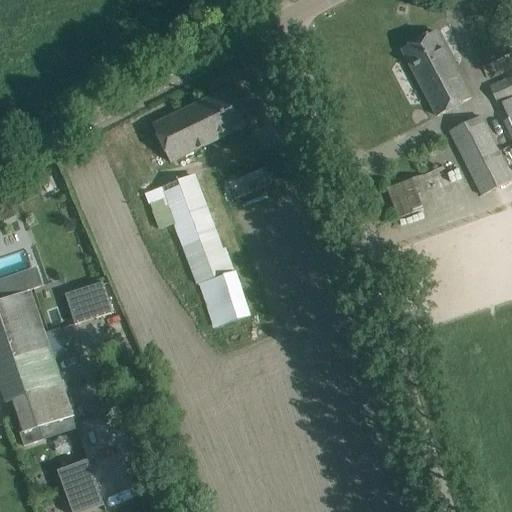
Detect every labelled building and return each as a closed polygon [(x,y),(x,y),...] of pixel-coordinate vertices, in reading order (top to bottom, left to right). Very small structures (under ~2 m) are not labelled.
[(471,100),(444,50),(435,32),(402,50),(438,117),(471,100)] [(511,77),(489,88),(497,105),(511,97),(511,77)] [(153,126),(170,163),(247,126),(229,89),(153,126)] [(511,98),(502,103),(509,119),(504,122),(511,140),(511,98)] [(511,178),(479,117),(468,123),(450,132),(483,197),(511,181),(511,178)] [(228,184),(235,200),(272,184),(265,168),(228,184)] [(449,184),(446,171),(430,175),(433,188),(449,184)] [(176,225),(199,285),(230,273),(195,179),(164,191),(165,194),(149,200),(161,230),(176,225)] [(424,211),(413,181),(387,190),(398,220),(424,211)] [(0,261),(0,280),(30,271),(24,253),(0,261)] [(0,280),(0,294),(27,286),(34,284),(37,283),(32,270),(30,271),(0,280)] [(251,320),(236,274),(196,288),(211,333),(251,320)] [(103,284),(65,296),(75,326),(112,314),(103,284)] [(0,294),(0,361),(13,401),(15,400),(21,417),(25,432),(19,434),(21,438),(41,431),(44,439),(75,429),(61,385),(52,359),(44,336),(29,293),(27,286),(0,294)] [(88,460),(58,472),(72,511),(87,511),(105,505),(88,460)]
